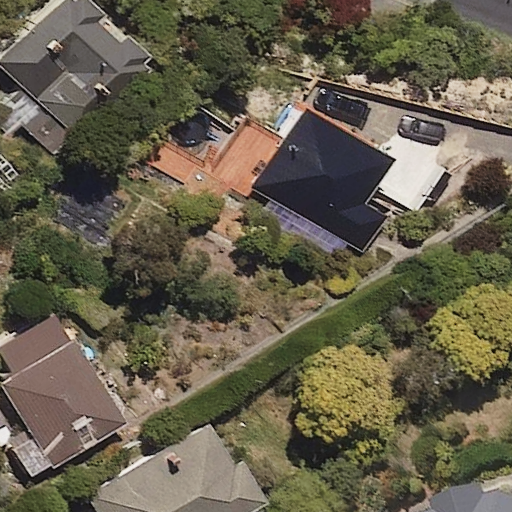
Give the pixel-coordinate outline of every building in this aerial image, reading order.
[(137,49),(69,0),(24,0),(0,33),(0,70),(21,86),(0,115),(58,157),(137,49)] [(377,153),(288,99),(233,192),(281,221),(288,209),(356,250),(383,206),(355,189),(377,153)] [(114,418),(41,306),(0,333),(0,390),(25,428),(5,441),(28,475),(114,418)] [(225,511),(248,497),(193,414),(78,491),(91,511),(225,511)] [(511,511),(511,481),(418,511),(511,511)]
